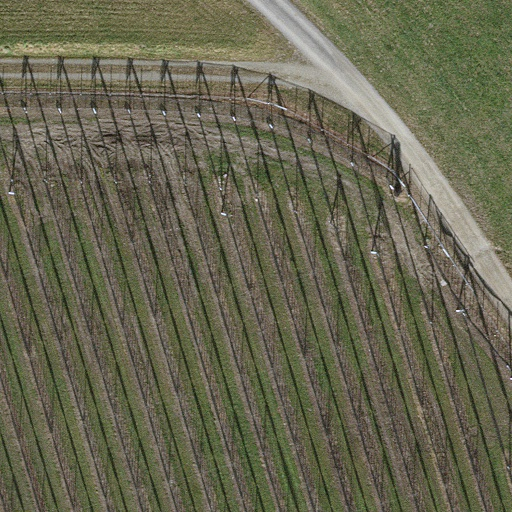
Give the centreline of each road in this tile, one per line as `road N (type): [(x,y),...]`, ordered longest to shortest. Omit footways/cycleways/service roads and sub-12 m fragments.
road 1 (track): [(245,0),(406,154),(511,315)]
road 2 (track): [(0,30),(264,20)]
